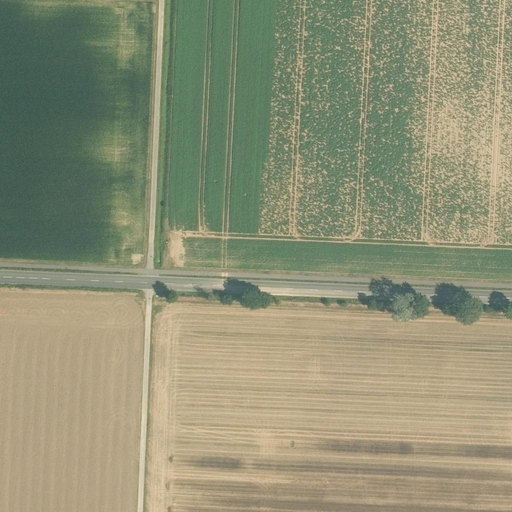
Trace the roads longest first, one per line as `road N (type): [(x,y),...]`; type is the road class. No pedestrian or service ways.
road 1 (tertiary): [(0,277),(511,299)]
road 2 (track): [(161,0),(149,284)]
road 3 (track): [(140,511),(149,284)]
